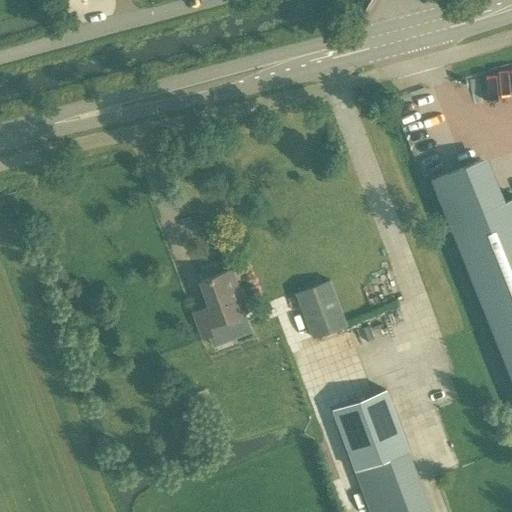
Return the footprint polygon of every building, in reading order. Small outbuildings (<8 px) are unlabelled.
[(511,196),(495,203),(477,158),(431,177),(511,379),(511,196)] [(201,337),(239,325),(235,314),(246,311),(232,270),(200,281),(206,299),(207,298),(210,306),(192,312),(201,337)] [(312,337),(345,325),(328,280),(295,292),(312,337)] [(358,342),(335,351),(339,361),(362,352),(358,342)] [(386,390),(332,409),(370,511),(430,511),(408,451),(386,390)] [(187,409),(169,416),(179,442),(197,434),(187,409)]
